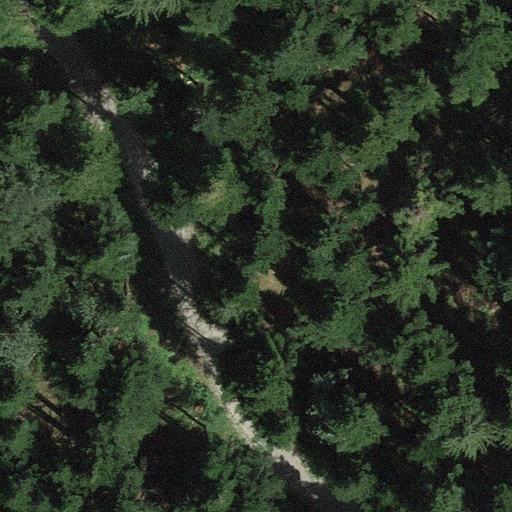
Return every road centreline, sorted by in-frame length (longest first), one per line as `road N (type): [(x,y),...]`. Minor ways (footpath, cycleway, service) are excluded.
road 1 (track): [(32,0),(137,164),(246,415),(302,490),(332,511)]
road 2 (track): [(0,280),(200,309)]
